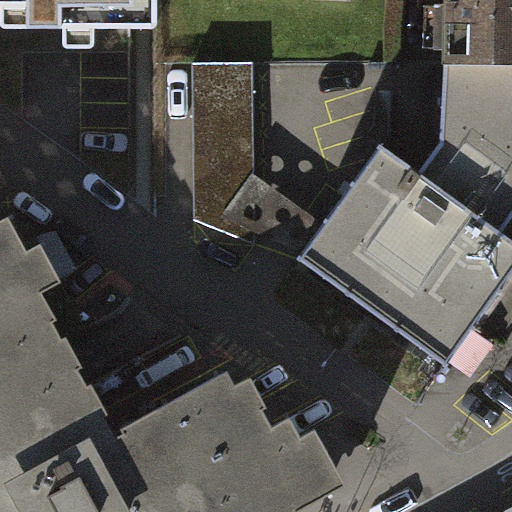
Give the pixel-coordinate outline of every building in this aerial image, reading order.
[(0,0),(0,5),(3,6),(3,27),(157,27),(156,0),(0,0)] [(511,63),(511,0),(451,0),(449,61),(511,63)] [(511,218),(511,63),(449,61),(443,143),(422,169),(386,144),(327,225),(303,258),(453,363),(511,275),(511,234),(505,228),(511,218)] [(255,174),(254,62),(194,63),(194,220),(255,244),(255,174)] [(274,250),(303,258),(327,225),(292,200),(255,174),(255,244),(274,250)] [(0,307),(29,292),(52,280),(32,242),(18,249),(0,216),(0,307)] [(29,292),(0,307),(0,511),(281,511),(337,482),(308,427),(293,435),(282,416),(264,425),(238,378),(228,384),(219,367),(104,429),(95,414),(29,292)]
